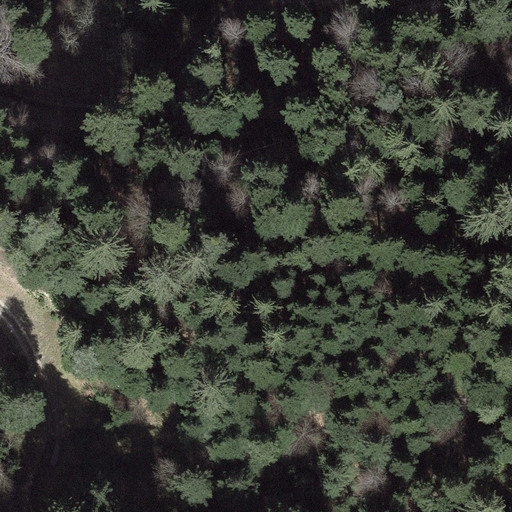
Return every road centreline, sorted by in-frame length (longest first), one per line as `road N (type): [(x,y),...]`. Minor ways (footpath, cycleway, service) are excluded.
road 1 (track): [(0,90),(78,104),(132,90),(179,58),(223,0)]
road 2 (track): [(8,511),(32,494),(55,447),(44,379),(0,305)]
